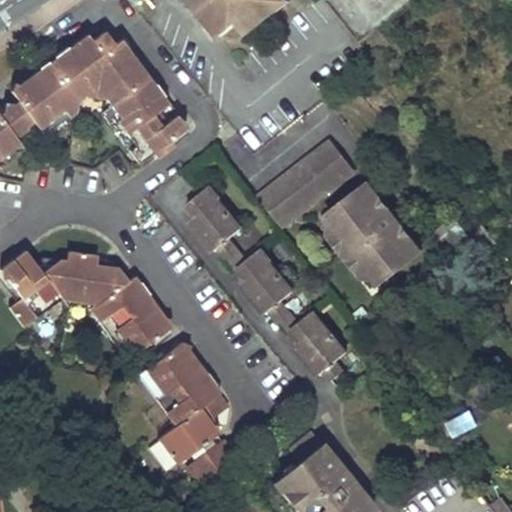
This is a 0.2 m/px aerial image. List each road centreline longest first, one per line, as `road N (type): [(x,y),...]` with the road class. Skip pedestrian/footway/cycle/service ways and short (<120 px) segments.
road 1 (residential): [(118,8),(213,142),(118,210)]
road 2 (residential): [(118,210),(260,404)]
road 3 (residential): [(0,235),(54,193),(118,210)]
